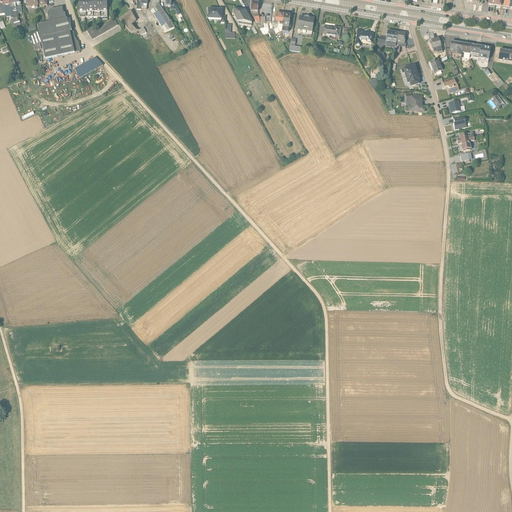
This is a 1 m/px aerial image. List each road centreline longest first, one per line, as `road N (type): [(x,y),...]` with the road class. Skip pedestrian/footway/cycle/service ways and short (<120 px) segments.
road 1 (unclassified): [(66,0),(84,43),(315,296),(324,314),(329,511)]
road 2 (track): [(447,165),(438,294),(446,391),(511,424)]
road 3 (unclassified): [(0,329),(21,409),(23,511)]
road 4 (residential): [(412,19),(447,165)]
